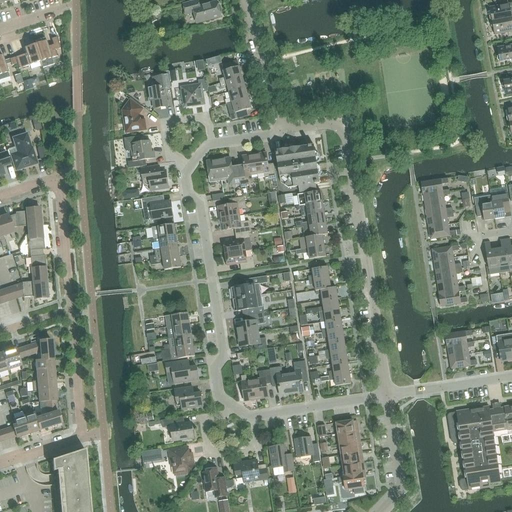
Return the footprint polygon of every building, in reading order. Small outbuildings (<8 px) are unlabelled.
[(199,7),(198,1),(183,5),(186,15),(194,13),(197,24),(221,17),(220,14),(222,12),(220,6),(217,5),(217,2),(199,7)] [(511,3),(489,8),(492,22),(511,17),(511,3)] [(511,20),(511,18),(492,22),(495,36),(511,32),(511,20)] [(35,45),(40,62),(57,57),(55,51),(60,49),(56,37),(51,39),(54,49),(49,51),(46,41),(35,45)] [(25,54),(15,58),(18,69),(40,62),(35,45),(23,48),(25,54)] [(511,45),(497,48),(500,62),(511,60),(511,45)] [(0,55),(0,80),(10,77),(2,55),(0,55)] [(225,78),(219,80),(220,84),(242,78),(241,73),(239,65),(237,61),(222,66),(225,78)] [(202,71),(195,73),(196,81),(198,81),(204,80),(202,71)] [(167,107),(164,89),(171,88),(168,75),(156,77),(157,87),(148,89),(150,101),(153,101),(154,109),(167,107)] [(242,78),(220,84),(221,88),(227,86),(228,90),(229,93),(245,88),(244,85),(242,78)] [(206,80),(204,80),(198,81),(199,85),(181,88),(184,108),(204,105),(202,92),(208,91),(206,80)] [(506,96),(511,94),(511,80),(503,82),(506,96)] [(231,99),(225,100),(226,104),(226,105),(248,99),(248,97),(245,88),(229,93),(231,99)] [(248,99),(226,105),(227,109),(228,109),(232,121),(237,119),(248,116),(247,110),(251,109),(248,99)] [(139,121),(138,115),(142,110),(130,101),(123,111),(126,133),(146,130),(144,121),(139,121)] [(35,131),(41,129),(38,117),(32,119),(35,131)] [(31,149),(26,134),(13,139),(18,153),(11,155),(16,170),(37,164),(32,149),(31,149)] [(141,143),(141,137),(124,140),(126,152),(131,152),(132,159),(133,159),(133,162),(127,163),(128,169),(146,167),(145,160),(151,159),(149,149),(151,149),(150,141),(141,143)] [(279,170),(315,164),(314,159),(316,159),(314,146),(294,149),(294,150),(289,151),(289,150),(276,152),(279,170)] [(0,154),(0,175),(5,174),(2,167),(10,165),(6,153),(0,154)] [(254,155),(257,175),(264,174),(265,181),(276,180),(274,164),(268,165),(266,153),(254,155)] [(250,176),(257,175),(254,155),(242,157),(244,169),(238,170),(238,172),(240,183),(241,188),(247,187),(246,182),(251,181),(250,176)] [(233,173),(230,159),(218,160),(221,180),(228,179),(229,186),(240,184),(240,183),(238,172),(233,173)] [(215,181),(221,180),(218,160),(207,162),(210,187),(216,186),(215,181)] [(317,164),(315,164),(279,170),(281,183),(288,189),(299,187),(300,193),(316,191),(315,185),(320,184),(317,164)] [(151,192),(169,189),(167,177),(161,172),(159,166),(141,169),(143,181),(150,186),(151,192)] [(502,167),(496,169),(498,176),(505,174),(503,168),(502,168),(502,167)] [(443,192),(443,191),(442,185),(448,184),(447,179),(421,183),(423,195),(443,192)] [(425,206),(445,203),(444,196),(450,195),(449,190),(443,191),(443,192),(423,195),(425,206)] [(131,191),(123,192),(124,199),(132,198),(131,191)] [(300,206),(323,203),(321,192),(298,195),(300,206)] [(213,202),(225,200),(224,194),(212,196),(213,202)] [(162,203),(161,196),(141,200),(143,208),(151,207),(153,220),(173,217),(171,202),(162,203)] [(508,196),(497,197),(492,198),(492,203),(494,220),(505,218),(504,213),(510,212),(508,196)] [(220,219),(240,216),(238,209),(246,208),(244,197),(229,200),(230,206),(218,207),(220,219)] [(308,216),(324,214),(323,203),(300,206),(296,207),(297,212),(301,211),(302,217),(308,216)] [(427,217),(453,213),(452,208),(446,210),(445,203),(425,206),(427,217)] [(484,222),(494,220),(492,203),(475,206),(477,218),(483,217),(484,222)] [(27,226),(42,225),(41,210),(15,213),(15,215),(8,217),(12,228),(27,227),(27,226)] [(428,229),(448,225),(447,219),(454,218),(453,213),(427,217),(428,229)] [(303,228),(326,224),(324,214),(308,216),(309,222),(303,223),(303,222),(295,223),(296,229),(303,228)] [(12,228),(8,217),(8,215),(0,217),(0,228),(4,241),(4,240),(3,237),(10,234),(12,240),(15,239),(12,228)] [(235,235),(249,233),(251,233),(249,222),(241,223),(240,216),(220,219),(221,231),(234,229),(235,235)] [(322,235),(322,236),(328,235),(326,224),(303,228),(304,232),(310,231),(311,237),(322,235)] [(30,258),(45,256),(43,256),(42,250),(44,250),(42,225),(27,226),(27,227),(30,258)] [(151,228),(153,239),(176,236),(174,225),(168,225),(158,227),(151,228)] [(448,225),(428,229),(430,240),(457,236),(456,231),(449,232),(448,225)] [(225,255),(245,252),(252,250),(251,244),(249,233),(235,235),(236,242),(223,244),(225,255)] [(324,246),(322,236),(322,235),(311,237),(300,239),(301,246),(302,250),(324,246)] [(176,236),(153,239),(154,250),(177,246),(176,236)] [(499,268),(509,266),(505,240),(500,241),(501,249),(496,250),(499,268)] [(500,275),(496,250),(491,251),(490,243),(484,244),(490,276),(500,275)] [(177,246),(154,250),(155,256),(150,257),(151,261),(179,257),(177,246)] [(324,246),(302,250),(296,251),(296,255),(302,254),(308,253),(309,260),(326,257),(324,246)] [(434,262),(453,259),(452,252),(459,251),(458,246),(432,250),(434,262)] [(245,252),(225,255),(227,266),(240,264),(241,271),(255,268),(253,258),(246,259),(245,252)] [(32,283),(47,281),(45,256),(30,258),(32,282),(32,283)] [(179,257),(151,261),(151,266),(157,265),(163,264),(164,271),(181,268),(179,257)] [(435,273),(462,269),(461,264),(454,265),(453,259),(434,262),(435,273)] [(309,281),(329,278),(327,267),(312,270),(313,276),(308,277),(309,281)] [(437,284),(457,281),(456,274),(462,273),(462,269),(435,273),(437,284)] [(232,300),(261,296),(259,285),(268,284),(267,277),(237,281),(238,287),(231,289),(232,300)] [(316,291),(331,289),(329,278),(309,281),(309,282),(306,282),(306,286),(314,285),(316,291)] [(32,283),(32,282),(22,283),(22,284),(12,287),(16,299),(23,297),(23,298),(48,295),(47,281),(32,283)] [(459,292),(459,293),(465,292),(465,287),(458,288),(457,281),(437,284),(439,295),(459,292)] [(322,301),(338,299),(336,288),(331,289),(316,291),(316,296),(321,295),(322,301)] [(460,299),(459,293),(459,292),(439,295),(441,307),(467,303),(466,298),(460,299)] [(262,307),(261,296),(232,300),(234,312),(242,311),(243,317),(249,316),(264,314),(263,307),(262,307)] [(319,313),(339,309),(338,299),(322,301),(323,308),(318,308),(314,309),(314,313),(319,313)] [(326,323),(341,320),(339,309),(319,313),(320,317),(325,316),(326,323)] [(167,328),(190,325),(188,313),(165,317),(167,328)] [(238,336),(258,333),(257,325),(265,324),(264,317),(264,314),(249,316),(250,322),(236,324),(238,336)] [(322,334),(343,331),(341,320),(326,323),(327,329),(322,330),(322,334)] [(191,335),(190,325),(167,328),(169,339),(191,335)] [(310,327),(302,329),(303,337),(311,336),(310,327)] [(329,344),(344,342),(343,331),(322,334),(323,338),(328,338),(329,344)] [(447,347),(467,343),(466,337),(472,336),(472,331),(445,335),(447,347)] [(258,333),(238,336),(240,348),(254,346),(255,352),(267,350),(265,338),(259,339),(258,333)] [(170,345),(164,346),(164,350),(170,349),(193,346),(191,335),(169,339),(170,345)] [(501,362),(511,360),(511,354),(509,336),(491,339),(493,350),(499,349),(501,362)] [(41,361),(53,360),(51,340),(39,341),(39,343),(27,347),(30,355),(40,352),(41,361)] [(326,355),(346,352),(344,342),(329,344),(330,350),(325,351),(326,355)] [(449,358),(469,355),(468,348),(474,347),(473,342),(467,343),(447,347),(449,358)] [(195,357),(193,346),(170,349),(172,360),(195,357)] [(269,358),(276,356),(275,349),(268,350),(269,358)] [(21,366),(20,363),(15,350),(2,354),(7,370),(21,366)] [(332,365),(348,363),(346,352),(326,355),(326,360),(331,359),(332,365)] [(469,355),(449,358),(451,370),(477,366),(476,361),(470,362),(469,355)] [(37,371),(53,370),(53,360),(41,361),(36,361),(37,371)] [(188,361),(166,364),(169,385),(199,381),(197,367),(189,368),(188,361)] [(289,375),(292,395),(303,393),(302,383),(308,382),(305,362),(293,364),(295,374),(289,375)] [(329,377),(349,374),(348,363),(332,365),(333,372),(328,372),(329,377)] [(292,395),(289,375),(282,376),(281,368),(270,369),(270,371),(272,384),(272,388),(278,387),(280,396),(292,395)] [(32,382),(54,380),(53,370),(37,371),(38,381),(32,382)] [(266,385),(272,384),(270,371),(259,372),(260,379),(253,380),(256,400),(268,398),(266,385)] [(349,374),(329,377),(330,380),(330,381),(335,380),(336,387),(351,385),(349,374)] [(256,400),(253,380),(247,381),(246,376),(241,377),(242,382),(241,382),(244,402),(256,400)] [(33,392),(55,390),(54,380),(32,382),(33,392)] [(193,394),(192,387),(175,390),(177,407),(181,406),(182,410),(203,407),(201,393),(193,394)] [(55,401),(56,401),(55,390),(33,392),(33,393),(39,392),(40,402),(47,402),(47,401),(55,401)] [(56,412),(55,401),(47,401),(47,402),(48,415),(36,419),(35,419),(39,430),(61,423),(58,412),(56,412)] [(511,406),(504,408),(489,411),(489,407),(456,412),(456,413),(454,414),(459,443),(461,442),(467,480),(465,480),(466,490),(468,490),(469,491),(483,489),(483,486),(501,483),(493,433),(508,430),(508,431),(511,430),(511,406)] [(35,419),(36,419),(34,414),(24,417),(29,433),(39,430),(35,419)] [(16,438),(29,433),(24,417),(14,421),(16,426),(12,427),(16,438)] [(183,425),(182,418),(161,421),(162,425),(162,427),(164,429),(170,427),(173,442),(193,438),(191,423),(183,425)] [(338,435),(358,432),(358,428),(357,428),(356,422),(353,422),(353,421),(336,424),(338,435)] [(319,438),(326,437),(325,426),(318,427),(319,438)] [(340,446),(359,443),(358,436),(359,435),(358,432),(338,435),(340,446)] [(311,445),(310,438),(295,440),(298,458),(312,456),(313,463),(320,462),(318,444),(311,445)] [(341,457),(362,454),(361,449),(360,449),(359,443),(340,446),(341,457)] [(286,456),(285,446),(270,448),(273,469),(274,476),(284,474),(295,472),(294,466),(293,466),(292,455),(286,456)] [(186,455),(185,448),(171,450),(175,476),(188,474),(194,466),(192,454),(186,455)] [(90,511),(89,499),(85,450),(52,461),(53,472),(61,469),(64,511),(90,511)] [(150,452),(141,453),(143,464),(152,463),(150,452)] [(343,468),(362,465),(361,457),(362,457),(362,454),(341,457),(343,468)] [(258,466),(257,461),(234,464),(236,480),(243,479),(244,484),(265,480),(266,480),(267,480),(268,480),(265,465),(258,466)] [(343,479),(363,476),(365,475),(365,470),(363,471),(362,465),(343,468),(344,477),(343,477),(343,479)] [(213,469),(213,468),(212,467),(206,468),(206,469),(206,473),(203,474),(207,501),(215,500),(215,498),(227,496),(224,478),(219,479),(217,469),(213,469)] [(333,479),(331,470),(324,471),(325,480),(332,479),(333,479)] [(363,476),(343,479),(345,491),(365,488),(363,476)] [(289,494),(296,493),(294,478),(287,479),(289,494)] [(325,488),(333,486),(332,479),(324,481),(325,488)] [(233,481),(226,482),(227,490),(231,489),(234,485),(233,481)]
